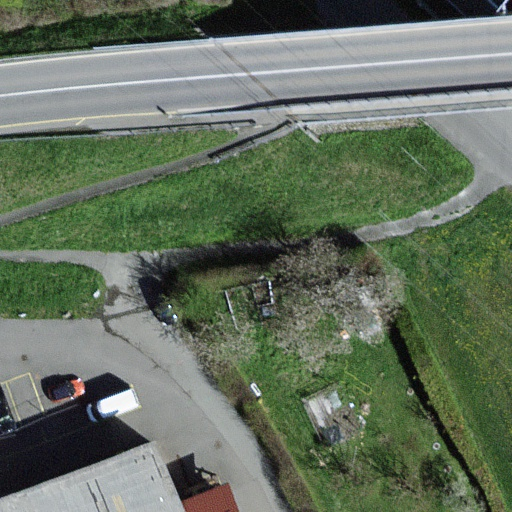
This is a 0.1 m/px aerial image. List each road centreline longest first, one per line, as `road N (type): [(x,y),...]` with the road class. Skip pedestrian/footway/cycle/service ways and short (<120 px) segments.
road 1 (tertiary): [(511,53),(0,97)]
road 2 (unclassified): [(511,159),(442,214),(364,236),(140,264),(134,279),(145,356)]
road 3 (unclassified): [(511,143),(357,0)]
road 4 (unclassified): [(269,511),(177,384),(145,356)]
